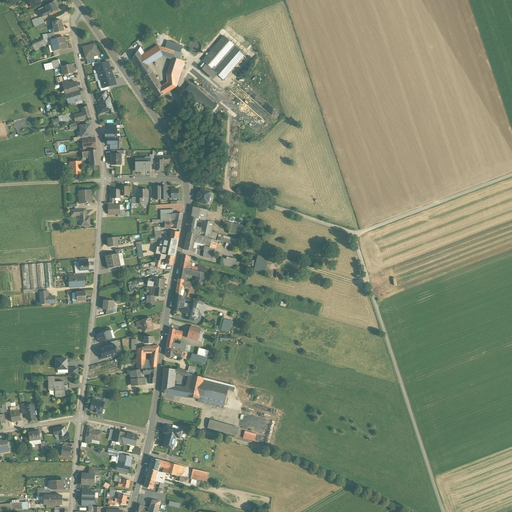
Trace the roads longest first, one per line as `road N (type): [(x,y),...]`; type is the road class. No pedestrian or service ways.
road 1 (track): [(352,234),(442,511)]
road 2 (track): [(153,418),(301,460),(407,511)]
road 3 (tertiary): [(186,180),(150,432)]
road 4 (residential): [(102,181),(79,418)]
road 5 (tertiary): [(83,10),(171,138),(186,180)]
road 6 (residential): [(83,10),(74,31),(102,181)]
road 7 (track): [(186,181),(352,234)]
road 8 (track): [(511,178),(352,234)]
